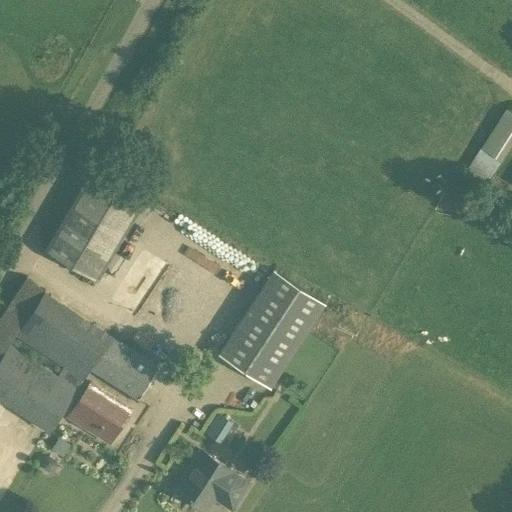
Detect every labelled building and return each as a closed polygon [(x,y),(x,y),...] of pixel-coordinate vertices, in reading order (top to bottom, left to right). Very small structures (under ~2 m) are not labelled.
[(499,160),(511,141),(511,113),(505,109),(481,148),(499,160)] [(91,169),(43,249),(95,280),(143,200),(91,169)] [(218,352),(269,385),(324,300),(272,267),(218,352)] [(77,389),(83,379),(89,368),(138,398),(159,366),(111,336),(112,333),(45,288),(14,335),(63,366),(57,376),(8,344),(0,356),(0,399),(49,432),(77,389)] [(158,345),(165,333),(139,318),(132,330),(158,345)] [(109,441),(131,408),(90,382),(69,415),(109,441)] [(221,410),(208,431),(225,441),(237,420),(221,410)] [(176,489),(201,505),(208,494),(215,499),(215,498),(231,509),(250,480),(201,449),(176,489)]
